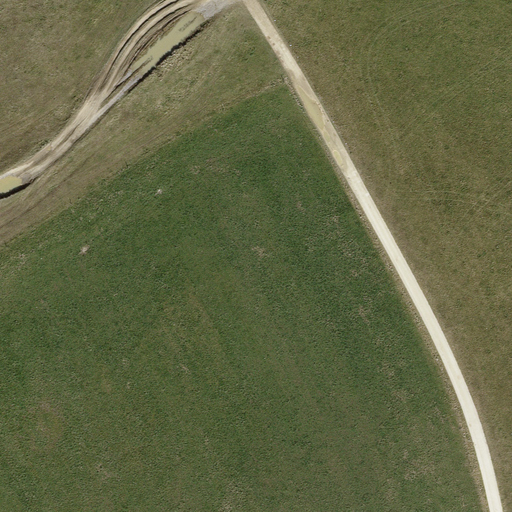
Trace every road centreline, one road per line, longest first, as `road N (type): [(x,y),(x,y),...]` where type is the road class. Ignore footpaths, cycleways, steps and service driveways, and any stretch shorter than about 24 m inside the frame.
road 1 (track): [(494,511),(449,359),(251,0)]
road 2 (track): [(239,0),(152,49),(96,119),(0,195)]
